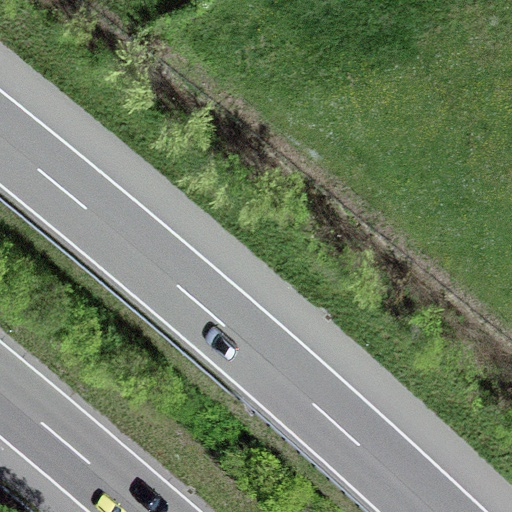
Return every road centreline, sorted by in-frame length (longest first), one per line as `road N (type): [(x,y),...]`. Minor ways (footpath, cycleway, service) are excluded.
road 1 (motorway): [(430,511),(0,139)]
road 2 (motorway): [(0,389),(144,511)]
